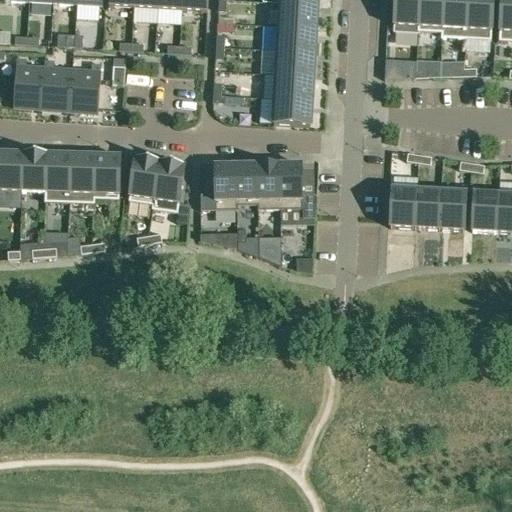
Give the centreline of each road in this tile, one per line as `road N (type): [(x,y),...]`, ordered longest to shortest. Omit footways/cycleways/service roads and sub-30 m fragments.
road 1 (residential): [(352,145),(0,129)]
road 2 (residential): [(342,336),(352,145)]
road 3 (residential): [(352,145),(359,0)]
